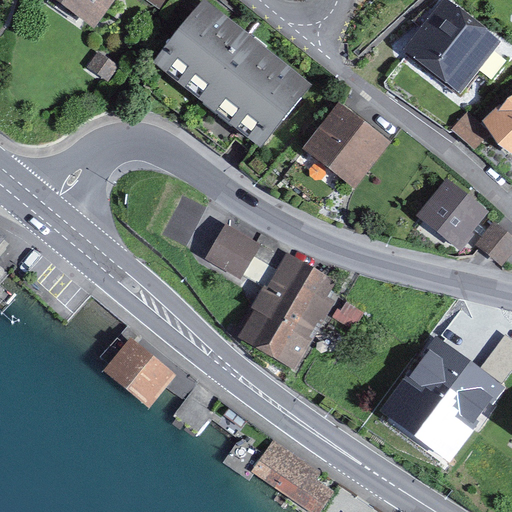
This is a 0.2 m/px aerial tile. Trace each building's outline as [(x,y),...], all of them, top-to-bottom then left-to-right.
[(115,0),(55,0),(95,28),(115,0)] [(145,0),(160,10),(167,0),(145,0)] [(315,85),(205,0),(156,63),(265,148),(315,85)] [(461,92),(502,40),(450,0),(440,0),(404,47),(461,92)] [(119,67),(98,52),(87,67),(108,82),(119,67)] [(511,125),(511,91),(495,107),(511,125)] [(307,151),(302,157),(316,167),(321,161),(356,188),(391,141),(338,101),(302,148),(307,151)] [(474,149),(490,132),(468,112),(452,129),(474,149)] [(473,231),(489,211),(447,178),(418,215),(462,250),(475,233),(473,231)] [(511,254),(511,235),(494,221),(476,244),(503,265),(511,254)] [(240,278),(261,244),(226,223),(205,257),(240,278)] [(335,301),(327,296),(336,281),(287,252),(278,267),(268,262),(256,282),(262,286),(239,325),(243,328),(238,336),(295,370),(335,301)] [(337,308),(332,316),(353,330),(364,313),(347,302),(341,311),(337,308)] [(160,382),(165,376),(133,350),(116,371),(148,396),(160,382)] [(433,382),(422,373),(410,389),(438,411),(455,389),(438,376),(433,382)] [(215,414),(189,394),(185,400),(175,413),(201,433),(210,420),(215,414)] [(325,470),(275,437),(254,469),(257,471),(281,487),(318,511),(321,511),(336,489),(319,478),(325,470)]
